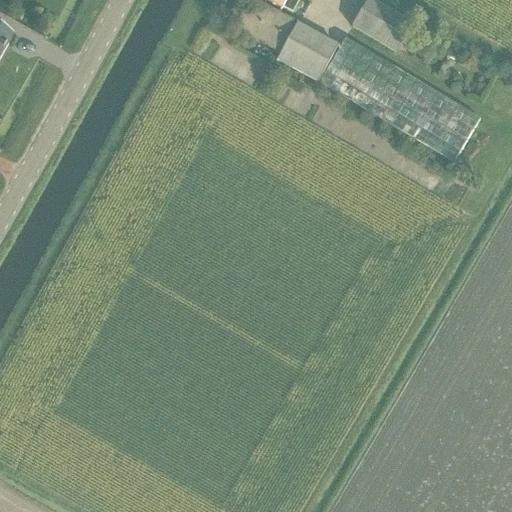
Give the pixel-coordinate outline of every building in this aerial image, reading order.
[(262,0),(283,10),(292,15),(300,0),(262,0)] [(413,25),(370,0),(368,0),(352,28),(395,55),(413,25)] [(338,47),(297,25),(252,2),(236,30),(281,54),(276,63),(318,85),(338,47)] [(0,59),(14,35),(0,27),(0,59)] [(480,121),(346,41),(319,84),(454,165),(480,121)] [(452,50),(447,58),(457,63),(461,55),(452,50)]
